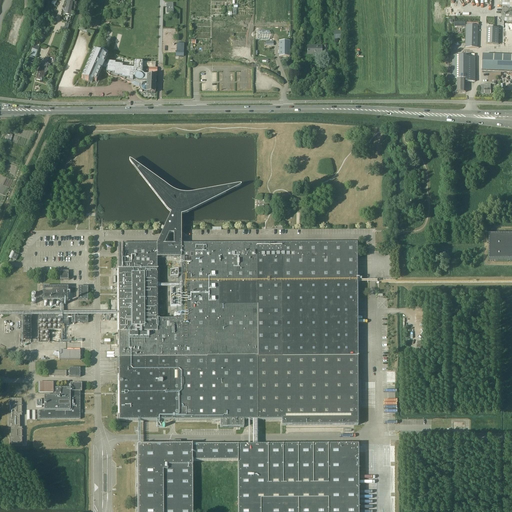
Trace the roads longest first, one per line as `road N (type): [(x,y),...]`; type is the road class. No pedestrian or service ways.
road 1 (primary): [(134,109),(340,108)]
road 2 (primary): [(340,108),(511,123)]
road 3 (primary): [(511,113),(340,108)]
road 4 (unknown): [(96,342),(26,349),(32,379),(96,378)]
road 5 (unknown): [(372,434),(511,437)]
road 6 (track): [(511,280),(372,281)]
road 7 (unclassified): [(134,102),(0,98)]
road 8 (primary): [(1,110),(134,109)]
